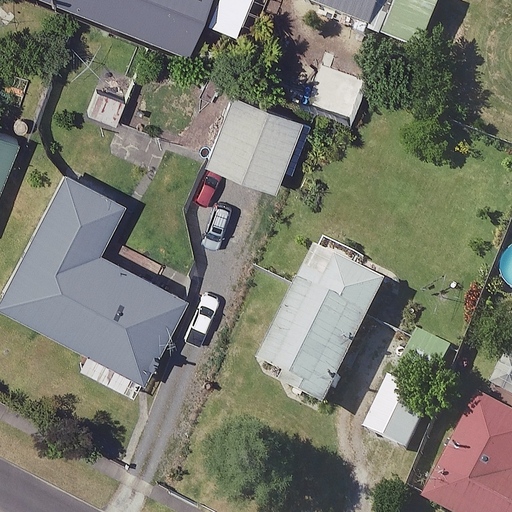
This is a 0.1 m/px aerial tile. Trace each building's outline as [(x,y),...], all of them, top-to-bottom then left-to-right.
[(82,0),(162,31),(173,0),(82,0)] [(243,0),(209,0),(205,12),(234,24),(243,0)] [(300,104),(231,77),(203,150),(271,177),(300,104)] [(0,171),(17,129),(0,122),(0,171)] [(122,194),(63,163),(0,283),(0,295),(86,341),(78,356),(133,384),(185,286),(97,240),(122,194)] [(286,369),(282,378),(327,400),(386,279),(317,244),(262,357),(286,369)] [(456,347),(419,327),(399,364),(437,384),(456,347)] [(435,393),(391,371),(365,425),(409,446),(435,393)] [(511,511),(511,393),(486,379),(441,462),(432,457),(416,488),(461,511),(511,511)]
